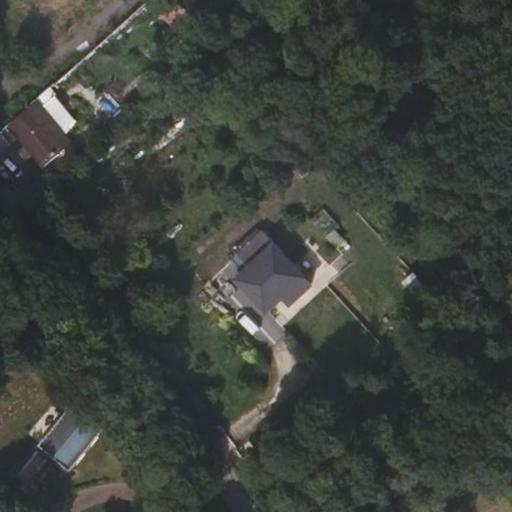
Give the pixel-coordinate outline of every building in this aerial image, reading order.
[(197,0),(212,14),(227,0),(197,0)] [(20,108),(7,119),(40,156),(52,145),(20,108)] [(262,225),(229,252),(240,266),(233,272),(262,307),(301,274),(262,225)] [(119,276),(106,287),(118,300),(131,289),(119,276)] [(79,405),(43,448),(75,474),(110,430),(79,405)]
